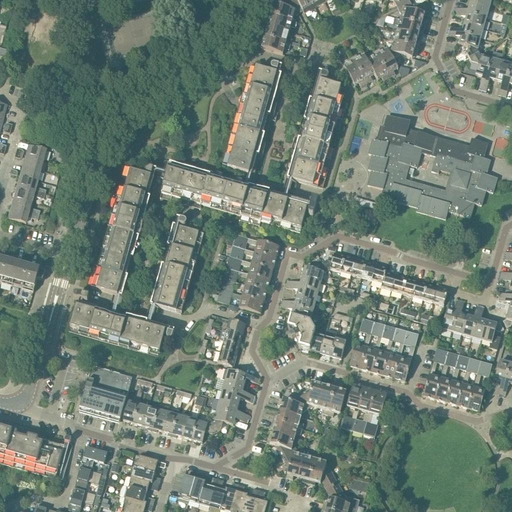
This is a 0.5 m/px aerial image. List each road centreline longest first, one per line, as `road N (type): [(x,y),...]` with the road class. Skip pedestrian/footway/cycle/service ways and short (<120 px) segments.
road 1 (tertiary): [(68,258),(104,135),(132,108),(210,62)]
road 2 (residential): [(511,107),(450,89),(434,63),(450,0)]
road 3 (residential): [(265,379),(301,363),(407,394)]
road 4 (residential): [(342,236),(302,256),(287,253),(267,322),(258,326)]
road 5 (residential): [(0,508),(63,500),(84,432)]
road 6 (residential): [(218,76),(249,55),(308,70),(312,58),(329,63)]
road 7 (residential): [(342,236),(458,273)]
